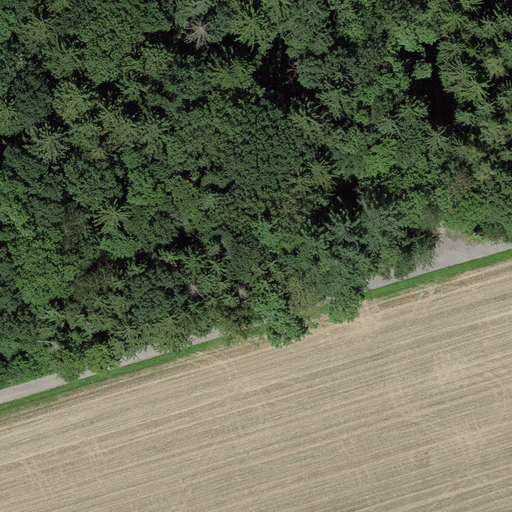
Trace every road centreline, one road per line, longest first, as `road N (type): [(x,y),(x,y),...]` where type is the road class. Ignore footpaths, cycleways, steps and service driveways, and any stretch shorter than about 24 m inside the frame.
road 1 (track): [(0,393),(511,242)]
road 2 (track): [(431,0),(460,256)]
